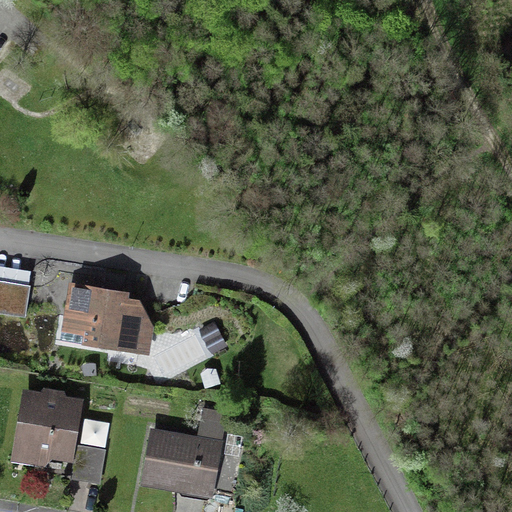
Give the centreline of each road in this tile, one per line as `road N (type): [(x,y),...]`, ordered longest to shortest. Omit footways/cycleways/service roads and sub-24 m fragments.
road 1 (residential): [(0,238),(232,273),(285,294),(315,332),(405,511)]
road 2 (track): [(511,176),(425,0)]
